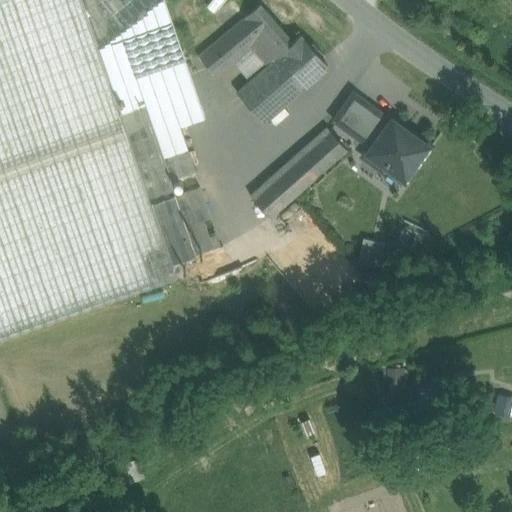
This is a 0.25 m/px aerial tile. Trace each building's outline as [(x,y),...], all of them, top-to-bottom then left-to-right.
[(0,0),(0,340),(202,270),(196,254),(175,194),(170,179),(133,75),(111,83),(81,0),(0,0)] [(205,116),(164,0),(81,0),(111,83),(133,75),(170,179),(196,170),(180,125),(205,116)] [(301,35),(270,0),(264,0),(246,16),(263,36),(251,46),(267,65),(301,35)] [(246,16),(198,55),(215,76),(251,46),(263,36),(246,16)] [(267,65),(236,92),(263,123),(327,66),(301,36),(302,36),(301,35),(267,65)] [(370,147),(391,118),(353,91),(332,120),(370,147)] [(370,147),(366,152),(405,180),(430,146),(391,118),(370,147)] [(327,128),(250,196),(269,218),(347,150),(327,128)] [(199,186),(175,194),(196,254),(220,246),(199,186)] [(360,260),(381,264),(386,240),(366,235),(360,260)] [(449,390),(449,404),(475,403),(475,390),(449,390)] [(414,391),(414,411),(440,411),(440,391),(414,391)] [(511,398),(495,398),(494,417),(511,417),(511,398)] [(111,471),(120,493),(148,482),(139,459),(111,471)]
